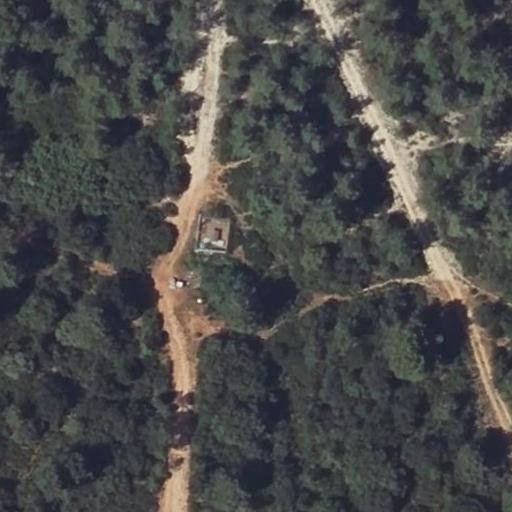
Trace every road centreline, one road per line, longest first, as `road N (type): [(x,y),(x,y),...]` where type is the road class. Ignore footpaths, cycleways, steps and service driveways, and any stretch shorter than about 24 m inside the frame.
road 1 (track): [(315,0),(511,442)]
road 2 (track): [(174,511),(184,381),(158,292),(0,225)]
road 3 (track): [(158,292),(208,150),(217,0)]
